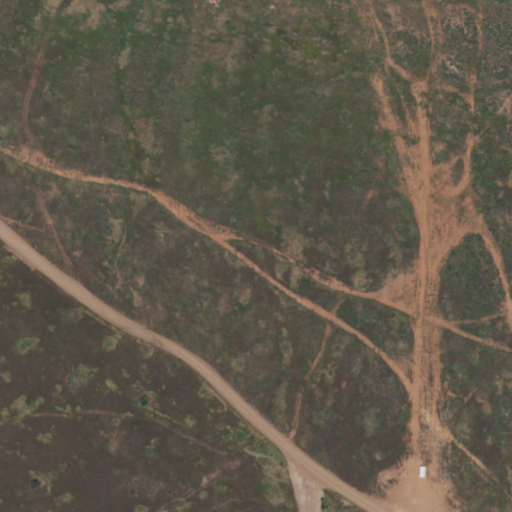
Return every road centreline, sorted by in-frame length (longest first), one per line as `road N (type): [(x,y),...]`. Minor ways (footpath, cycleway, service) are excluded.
road 1 (track): [(436,501),(484,484),(511,444),(468,187),(477,109),(385,67)]
road 2 (track): [(0,223),(116,319),(195,356),(324,484),(380,511)]
road 3 (track): [(431,311),(346,284),(148,175),(72,178),(0,145)]
road 4 (track): [(426,511),(436,501),(431,311),(440,244),(477,217)]
road 5 (track): [(440,244),(366,0)]
road 6 (track): [(408,157),(437,90),(445,33),(435,0)]
